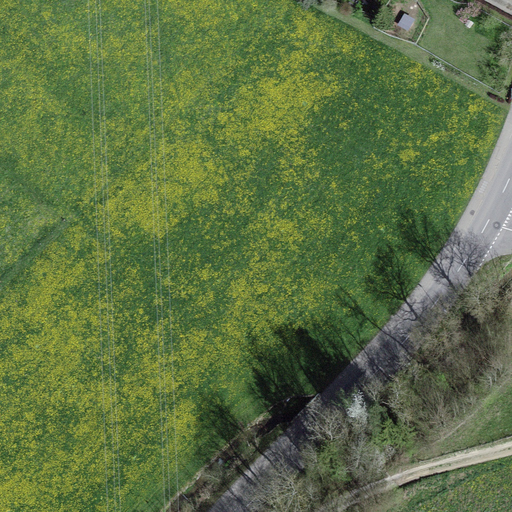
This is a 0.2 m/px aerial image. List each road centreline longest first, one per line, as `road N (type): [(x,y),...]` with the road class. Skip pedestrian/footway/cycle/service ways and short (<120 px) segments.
road 1 (secondary): [(487,221),(411,333),(241,511)]
road 2 (track): [(323,511),(410,474),(511,447)]
